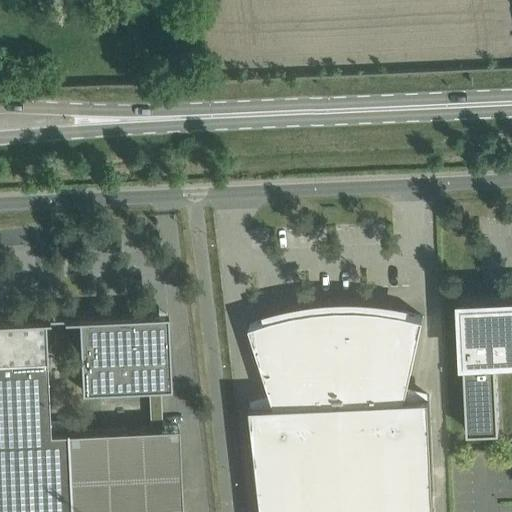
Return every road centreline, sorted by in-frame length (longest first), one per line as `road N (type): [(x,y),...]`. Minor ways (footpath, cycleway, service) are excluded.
road 1 (unclassified): [(0,206),(511,179)]
road 2 (secondary): [(234,116),(511,105)]
road 3 (secondary): [(0,141),(234,116)]
road 4 (secondary): [(234,116),(0,108)]
